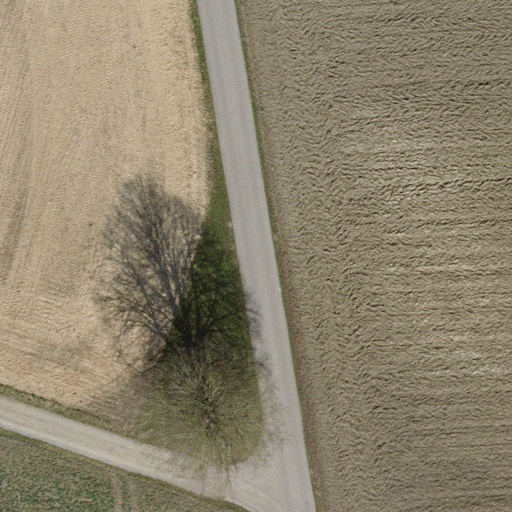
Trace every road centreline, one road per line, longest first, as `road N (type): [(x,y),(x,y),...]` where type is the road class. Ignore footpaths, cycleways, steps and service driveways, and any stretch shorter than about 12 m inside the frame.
road 1 (unclassified): [(300,511),(217,0)]
road 2 (track): [(298,502),(0,411)]
